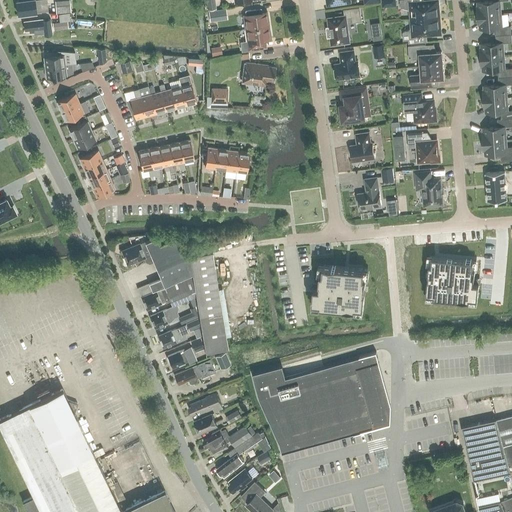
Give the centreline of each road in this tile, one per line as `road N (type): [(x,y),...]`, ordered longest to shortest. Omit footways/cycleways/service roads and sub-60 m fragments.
road 1 (tertiary): [(215,511),(77,214)]
road 2 (residential): [(337,237),(303,0)]
road 3 (residential): [(462,226),(456,129),(465,80),(457,0)]
road 4 (residential): [(22,102),(96,71),(139,199)]
road 5 (residential): [(462,226),(337,237)]
road 6 (tertiary): [(77,214),(22,102)]
